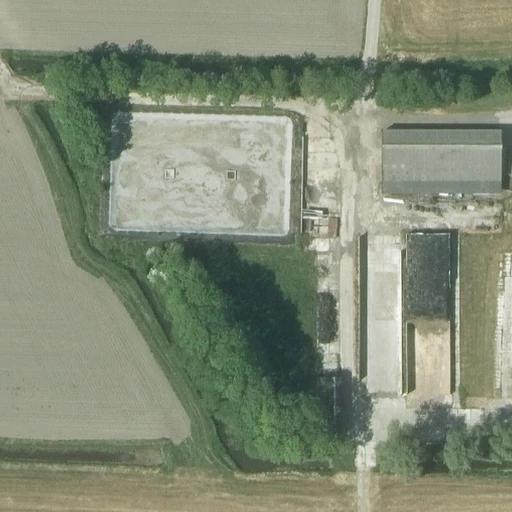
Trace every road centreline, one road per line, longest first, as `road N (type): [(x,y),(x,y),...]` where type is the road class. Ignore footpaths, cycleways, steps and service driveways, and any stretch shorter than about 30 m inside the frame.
road 1 (track): [(0,72),(7,87),(37,94),(259,101),(360,123),(511,121)]
road 2 (track): [(374,0),(346,227),(360,511)]
